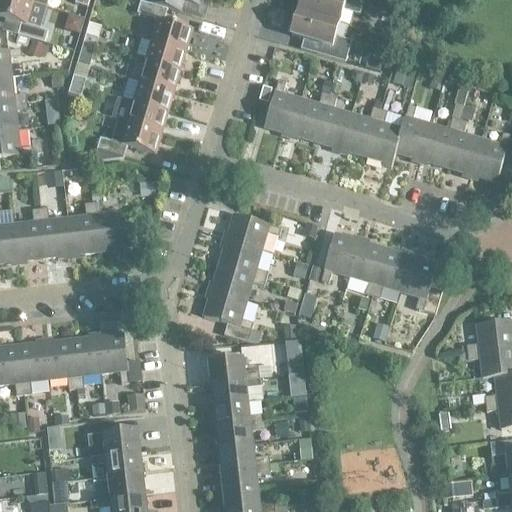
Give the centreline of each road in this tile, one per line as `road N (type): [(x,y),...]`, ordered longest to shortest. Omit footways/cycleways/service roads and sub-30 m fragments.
road 1 (residential): [(490,248),(207,156)]
road 2 (residential): [(490,248),(411,373),(398,408),(420,511)]
road 3 (residential): [(183,511),(163,362),(165,290)]
road 4 (residential): [(0,309),(165,290)]
road 5 (residential): [(207,156),(254,0)]
road 6 (residential): [(165,290),(207,156)]
